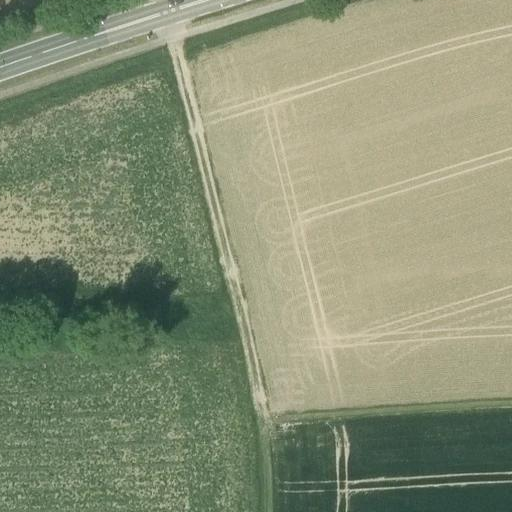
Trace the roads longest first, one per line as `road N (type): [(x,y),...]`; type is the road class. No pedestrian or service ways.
road 1 (track): [(264,426),(166,0)]
road 2 (track): [(511,410),(264,426)]
road 3 (tertiary): [(0,68),(206,0)]
